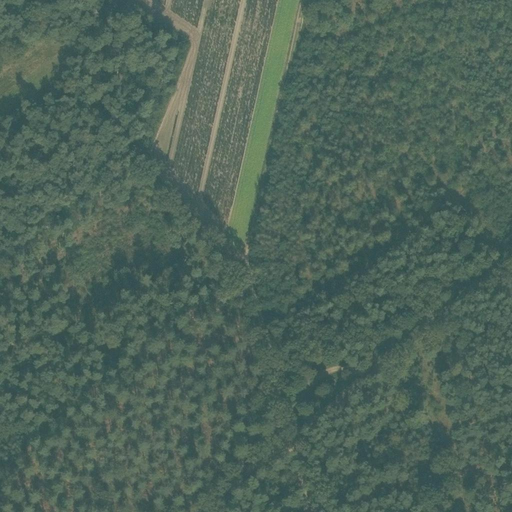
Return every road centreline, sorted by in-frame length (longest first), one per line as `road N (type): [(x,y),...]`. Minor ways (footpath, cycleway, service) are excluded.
road 1 (track): [(290,442),(261,313),(243,277),(305,0)]
road 2 (tertiary): [(511,258),(290,442)]
